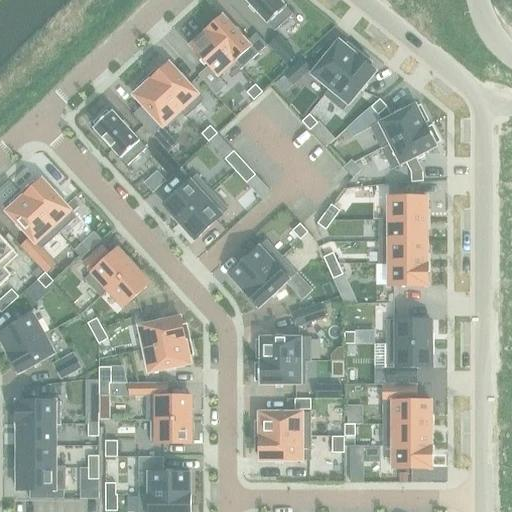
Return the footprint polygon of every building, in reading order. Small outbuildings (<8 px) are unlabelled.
[(292,15),(279,0),(245,0),(274,31),(292,15)] [(222,15),(205,30),(234,62),(234,63),(240,70),(258,54),(267,45),(256,33),(246,42),(222,15)] [(205,31),(189,46),(207,66),(198,75),(216,95),(226,86),(218,77),(234,63),(234,62),(205,30),(205,31)] [(278,36),(268,45),(285,63),(295,55),(278,36)] [(330,89),(359,53),(347,43),(344,47),(338,42),(312,74),(330,89)] [(359,53),(324,96),(342,111),(375,72),(368,67),(371,63),(359,53)] [(302,59),(284,75),(292,84),(310,69),(302,59)] [(185,118),(203,101),(169,64),(163,69),(159,66),(148,76),(179,110),(179,111),(185,118)] [(140,90),(134,96),(152,116),(142,125),(164,149),(174,140),(162,126),(179,111),(179,110),(148,76),(137,87),(140,90)] [(255,84),(246,93),(253,100),(262,92),(255,84)] [(380,99),(371,107),(377,115),(386,107),(380,99)] [(415,104),(370,127),(381,148),(427,125),(427,124),(425,125),(424,122),(427,121),(420,106),(417,108),(415,104)] [(143,146),(111,111),(108,114),(106,111),(94,123),(96,125),(93,128),(127,165),(145,149),(143,146)] [(309,114),(301,121),(309,130),(317,123),(309,114)] [(335,140),(319,123),(310,132),(326,148),(335,140)] [(427,125),(381,148),(391,170),(438,146),(436,143),(439,141),(431,126),(428,128),(427,125)] [(210,126),(201,134),(208,142),(217,134),(210,126)] [(153,137),(143,146),(145,149),(162,167),(172,157),(153,137)] [(244,163),(233,151),(224,159),(235,171),(244,163)] [(362,171),(352,161),(344,168),(354,179),(362,171)] [(255,175),(244,163),(235,171),(246,183),(255,175)] [(422,171),(410,172),(411,182),(423,181),(422,171)] [(166,182),(157,173),(144,185),(153,195),(166,182)] [(179,222),(212,192),(196,174),(163,204),(179,222)] [(76,218),(42,180),(36,186),(32,182),(21,192),(59,234),(76,218)] [(59,234),(21,192),(10,203),(13,206),(7,212),(29,237),(41,250),(59,234)] [(195,239),(228,209),(212,192),(179,222),(195,239)] [(388,219),(378,219),(378,220),(426,220),(426,197),(388,198),(388,219)] [(331,205),(324,214),(332,220),(339,211),(331,205)] [(324,214),(317,223),(325,230),(332,220),(324,214)] [(426,220),(378,220),(378,242),(427,242),(426,220)] [(292,230),(300,239),(307,232),(299,223),(292,230)] [(0,284),(11,275),(5,268),(18,256),(0,235),(0,284)] [(29,237),(20,246),(37,265),(47,256),(41,250),(29,237)] [(266,240),(228,275),(242,291),(243,292),(281,256),(266,240)] [(83,242),(74,250),(81,258),(90,250),(83,242)] [(427,242),(378,242),(378,263),(427,263),(427,242)] [(107,290),(133,266),(117,249),(91,272),(84,279),(101,297),(108,291),(107,290)] [(333,253),(323,257),(328,268),(337,263),(333,253)] [(281,256),(243,292),(258,308),(286,283),(302,300),(312,290),(297,273),(281,256)] [(337,263),(328,268),(332,278),(342,274),(337,263)] [(427,263),(378,263),(378,264),(388,264),(388,286),(427,286),(427,263)] [(123,307),(149,284),(133,266),(107,290),(108,291),(123,307)] [(45,273),(37,280),(45,289),(53,282),(45,273)] [(11,289),(2,297),(9,305),(18,297),(11,289)] [(0,311),(1,313),(9,305),(2,297),(0,299),(0,311)] [(321,303),(293,312),(297,327),(325,317),(321,303)] [(6,354),(7,355),(44,334),(33,314),(17,323),(13,325),(12,326),(0,332),(0,341),(7,353),(6,354)] [(189,340),(186,325),(181,326),(179,317),(139,326),(144,349),(189,340)] [(102,328),(96,318),(87,323),(93,333),(102,328)] [(430,320),(386,320),(386,344),(430,344),(430,320)] [(108,339),(102,328),(93,333),(98,344),(108,339)] [(354,332),(344,332),(344,344),(354,344),(354,332)] [(44,334),(7,355),(18,374),(34,366),(35,365),(39,363),(55,354),(44,334)] [(310,362),(310,337),(259,337),(259,341),(256,341),(256,357),(259,357),(259,360),(258,360),(258,361),(305,361),(305,362),(310,362)] [(189,364),(188,356),(192,355),(189,340),(144,349),(149,372),(189,364)] [(386,368),(374,368),(374,385),(382,385),(416,385),(416,368),(430,368),(430,344),(386,344),(386,368)] [(74,354),(52,366),(61,381),(82,369),(74,354)] [(306,385),(305,362),(305,361),(258,361),(258,364),(255,364),(255,381),(258,381),(258,385),(306,385)] [(111,383),(111,367),(98,367),(98,379),(98,383),(109,383),(111,383)] [(109,395),(109,383),(98,383),(98,395),(109,395)] [(167,383),(129,383),(129,396),(146,396),(167,396),(167,383)] [(416,385),(382,385),(382,402),(382,424),(430,424),(430,402),(417,402),(416,385)] [(341,386),(315,386),(315,399),(341,399),(341,386)] [(190,420),(190,396),(167,396),(146,396),(146,421),(151,421),(151,420),(190,420)] [(311,399),(294,399),(295,409),(311,409),(311,399)] [(17,424),(60,424),(60,401),(16,402),(17,424)] [(98,424),(98,413),(88,413),(88,424),(98,424)] [(310,437),(310,413),(260,413),(260,422),(254,422),(255,437),(310,437)] [(190,444),(190,420),(151,420),(151,421),(151,444),(190,444)] [(60,425),(60,424),(17,424),(17,446),(55,446),(55,425),(60,425)] [(98,436),(98,428),(98,424),(88,424),(88,436),(98,436)] [(354,424),(344,424),(344,436),(354,436),(354,424)] [(430,424),(382,424),(382,446),(430,446),(430,424)] [(311,461),(310,437),(255,437),(255,452),(260,452),(260,460),(311,461)] [(344,437),(332,437),(332,453),(344,453),(344,437)] [(117,457),(117,441),(105,441),(105,457),(117,457)] [(55,466),(55,446),(17,446),(17,467),(65,467),(65,466),(55,466)] [(360,446),(350,446),(350,458),(360,458),(360,446)] [(430,446),(382,446),(382,447),(392,447),(392,468),(430,468),(430,446)] [(98,467),(98,456),(88,456),(88,467),(98,467)] [(65,490),(65,467),(17,467),(17,490),(65,490)] [(98,479),(98,467),(88,467),(88,479),(98,479)] [(190,494),(190,472),(138,472),(138,495),(190,495),(190,494)] [(105,483),(105,495),(115,495),(115,483),(105,483)] [(190,511),(190,494),(190,495),(138,495),(138,511),(190,511)] [(115,495),(105,495),(105,511),(117,511),(117,495),(115,495)]
